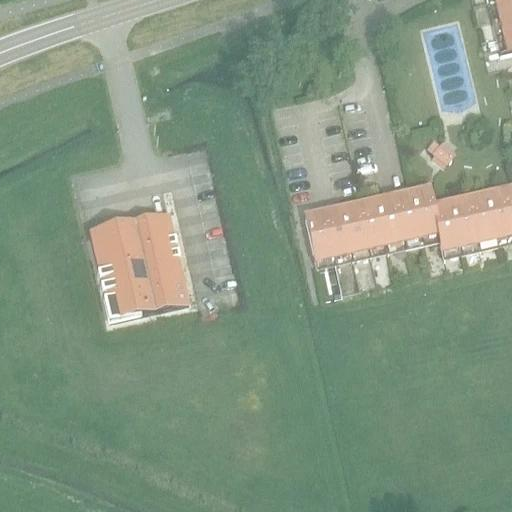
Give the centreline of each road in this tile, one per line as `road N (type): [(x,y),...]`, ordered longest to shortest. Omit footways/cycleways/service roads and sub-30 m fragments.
road 1 (secondary): [(0,52),(157,0)]
road 2 (unknown): [(371,95),(320,128),(325,209)]
